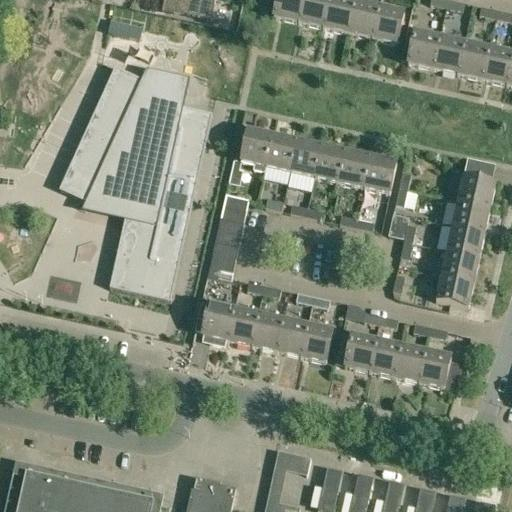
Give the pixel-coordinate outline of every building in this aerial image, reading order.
[(212,23),(216,0),(167,0),(164,13),(212,23)] [(298,26),(303,0),(277,0),(273,21),(298,26)] [(303,0),(298,26),(322,32),(329,0),(303,0)] [(354,4),(333,0),(329,0),(322,32),(347,37),(354,4)] [(445,12),(447,3),(432,0),(430,8),(445,12)] [(464,7),(447,3),(445,12),(462,15),(464,7)] [(354,4),(347,37),(371,42),(378,10),(354,4)] [(378,10),(371,42),(396,48),(403,15),(378,10)] [(494,22),(496,14),(481,11),(479,19),(494,22)] [(511,17),(496,14),(494,22),(511,26),(511,20),(511,17)] [(111,25),(108,37),(139,44),(142,32),(111,25)] [(432,73),(439,40),(414,34),(407,67),(432,73)] [(439,40),(432,73),(456,78),(464,45),(439,40)] [(488,50),(464,45),(456,78),(481,84),(488,50)] [(511,55),(488,50),(481,84),(505,89),(511,59),(511,55)] [(183,112),(189,83),(146,74),(141,84),(115,72),(59,194),(124,224),(109,292),(170,306),(212,118),(183,112)] [(265,171),(272,139),(247,133),(240,166),(265,171)] [(272,139),(265,171),(290,177),(297,144),(272,139)] [(321,149),(297,144),(290,177),(314,182),(321,149)] [(346,155),(321,149),(314,182),(338,187),(346,155)] [(370,160),(346,155),(338,187),(363,192),(370,160)] [(395,165),(370,160),(363,192),(388,198),(395,165)] [(402,177),(399,193),(407,195),(410,178),(402,177)] [(461,180),(456,206),(488,213),(493,187),(461,180)] [(407,195),(399,193),(395,209),(404,211),(405,205),(407,195)] [(225,198),(223,211),(243,215),(245,202),(225,198)] [(282,216),(284,207),(268,204),(266,212),(282,216)] [(488,213),(456,206),(450,230),(483,237),(488,213)] [(306,221),(308,212),(293,209),(291,217),(306,221)] [(223,211),(220,222),(240,227),(243,215),(223,211)] [(308,212),(306,221),(323,225),(324,216),(308,212)] [(355,232),(357,223),(342,220),(340,229),(355,232)] [(220,222),(217,234),(237,239),(240,227),(220,222)] [(357,223),(355,232),(372,236),(374,227),(357,223)] [(407,229),(404,246),(412,248),(415,231),(407,229)] [(450,230),(445,255),(477,262),(483,237),(450,230)] [(217,234),(215,246),(235,250),(237,239),(217,234)] [(235,250),(215,246),(212,258),(232,262),(235,250)] [(412,248),(404,246),(400,261),(408,263),(412,248)] [(445,255),(440,280),(472,287),(477,262),(445,255)] [(212,258),(209,269),(229,274),(232,262),(212,258)] [(229,274),(209,269),(206,282),(227,287),(229,274)] [(401,297),(405,281),(396,279),(392,295),(401,297)] [(472,287),(440,280),(434,305),(466,312),(472,287)] [(262,299),(264,290),(248,287),(247,295),(262,299)] [(412,287),(405,304),(417,309),(424,291),(412,287)] [(264,290),(262,299),(279,302),(281,294),(264,290)] [(311,309),(313,301),(297,298),(296,306),(311,309)] [(330,305),(313,301),(311,309),(328,313),(330,305)] [(226,346),(233,313),(208,307),(201,340),(226,346)] [(233,313),(226,346),(250,351),(258,318),(233,313)] [(282,323),(258,318),(250,351),(275,356),(282,323)] [(379,329),(381,321),(366,318),(364,326),(379,329)] [(398,325),(381,321),(379,329),(396,333),(398,325)] [(306,329),(282,323),(275,356),(299,362),(306,329)] [(306,329),(299,362),(324,367),(332,334),(306,329)] [(428,340),(430,332),(415,329),(413,337),(428,340)] [(447,336),(430,332),(428,340),(445,344),(447,336)] [(368,377),(376,343),(351,337),(350,340),(342,338),(335,368),(343,369),(343,371),(368,377)] [(400,349),(376,343),(368,377),(393,383),(400,349)] [(425,355),(400,349),(393,383),(417,388),(425,355)] [(425,355),(417,388),(455,397),(463,368),(449,366),(450,360),(425,355)] [(328,473),(318,511),(333,511),(342,476),(328,473)] [(358,480),(351,511),(365,511),(372,483),(358,480)] [(390,486),(383,511),(398,511),(404,489),(390,486)] [(421,493),(416,511),(431,511),(435,497),(421,493)] [(450,500),(447,511),(462,511),(464,503),(450,500)]
